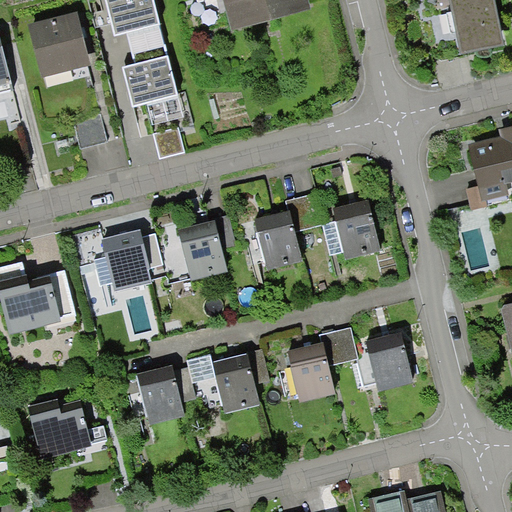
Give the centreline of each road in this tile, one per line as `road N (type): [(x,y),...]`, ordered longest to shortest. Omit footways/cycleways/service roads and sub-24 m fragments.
road 1 (residential): [(391,116),(0,219)]
road 2 (residential): [(468,437),(391,116)]
road 3 (residential): [(151,511),(468,437)]
road 4 (residential): [(511,87),(391,116)]
road 5 (residential): [(391,116),(359,0)]
